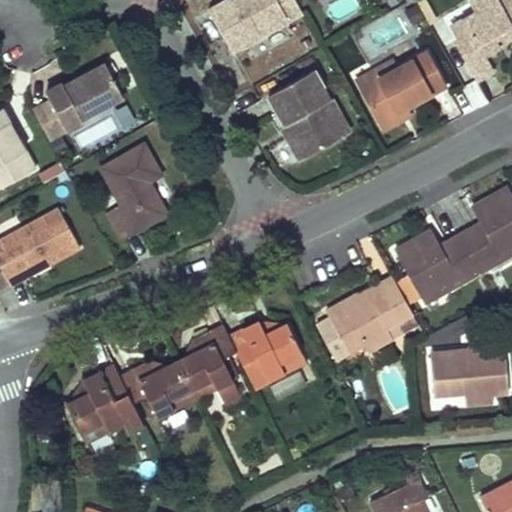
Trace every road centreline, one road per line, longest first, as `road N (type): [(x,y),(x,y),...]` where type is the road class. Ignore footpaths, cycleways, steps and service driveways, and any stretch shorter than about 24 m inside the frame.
road 1 (residential): [(5,344),(284,239)]
road 2 (residential): [(284,239),(147,0)]
road 3 (residential): [(284,239),(511,132)]
